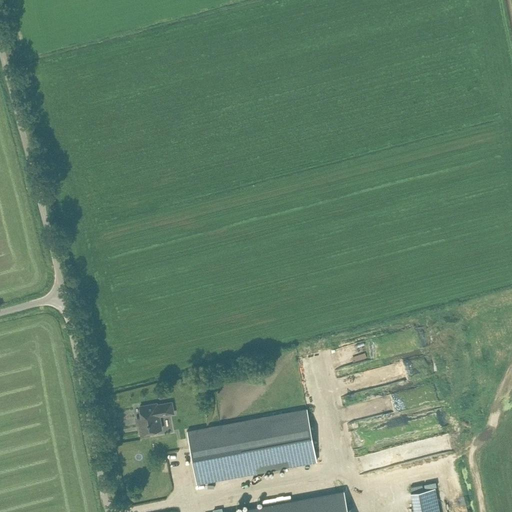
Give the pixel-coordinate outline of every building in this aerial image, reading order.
[(157,405),(156,403),(140,406),(141,417),(138,418),(140,433),(161,429),(159,416),(171,414),(173,411),(172,405),(169,403),(157,405)] [(317,460),(307,409),(187,431),(197,483),(317,460)] [(429,453),(437,448),(436,447),(442,444),(437,436),(423,443),(429,453)] [(411,492),(414,511),(439,511),(435,488),(411,492)] [(347,511),(344,492),(236,511),(347,511)]
